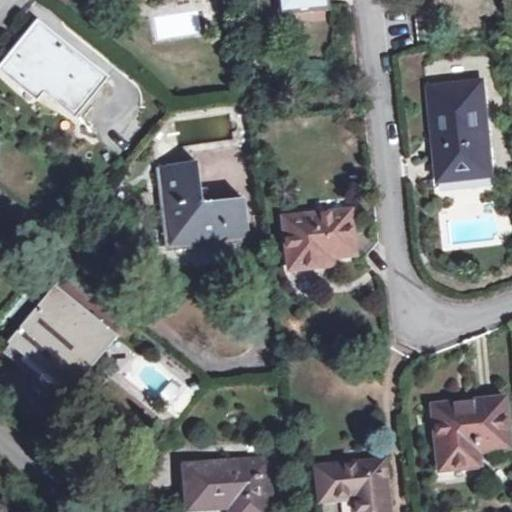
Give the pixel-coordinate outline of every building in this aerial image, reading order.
[(325,0),(274,0),(276,10),(326,6),(325,0)] [(29,74),(74,113),(105,76),(39,21),(3,65),(23,82),(29,74)] [(493,176),(482,80),(430,87),(441,182),(493,176)] [(101,160),(118,138),(108,130),(91,153),(101,160)] [(253,247),(248,203),(206,208),(200,167),(159,171),(170,257),(253,247)] [(308,260),(329,258),(354,255),(349,214),(290,221),(295,262),(308,260)] [(329,258),(308,260),(309,273),(331,270),(329,258)] [(117,341),(60,291),(16,343),(74,391),(117,341)] [(478,465),(476,449),(509,446),(505,400),(436,408),(443,469),(478,465)] [(189,466),(192,506),(234,503),(235,511),(274,511),(271,458),(243,460),(244,463),(189,466)] [(363,511),(391,511),(386,471),(324,479),(327,510),(363,507),(363,511)]
